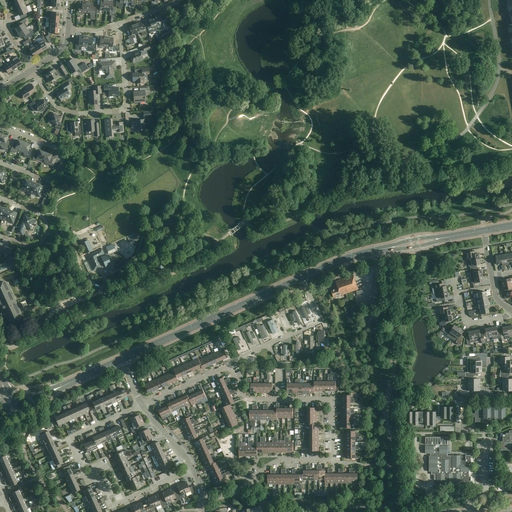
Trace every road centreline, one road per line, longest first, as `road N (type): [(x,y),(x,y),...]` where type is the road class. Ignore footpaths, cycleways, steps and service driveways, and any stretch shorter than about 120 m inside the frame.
road 1 (residential): [(31,68),(57,107),(127,109),(120,22)]
road 2 (secondary): [(121,359),(301,277)]
road 3 (residential): [(142,405),(229,366),(246,397),(278,398)]
road 4 (residential): [(0,125),(61,154),(57,171),(44,178),(0,162)]
road 5 (residential): [(332,460),(277,461),(231,495),(199,498)]
road 6 (residential): [(142,405),(69,438),(85,476),(95,472)]
road 7 (residential): [(0,342),(8,349),(112,301)]
